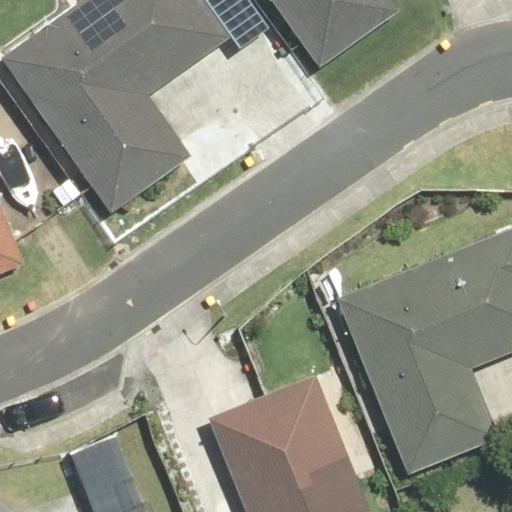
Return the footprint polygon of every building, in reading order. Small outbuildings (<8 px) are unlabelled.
[(73,0),(0,53),(115,213),(194,156),(149,94),(234,33),(210,0),(73,0)] [(275,0),(321,64),(402,6),(398,0),(275,0)] [(0,279),(30,268),(0,193),(0,279)] [(511,229),(341,294),(409,476),(505,440),(477,366),(511,353),(511,229)] [(369,511),(316,374),(211,414),(249,511),(369,511)]
